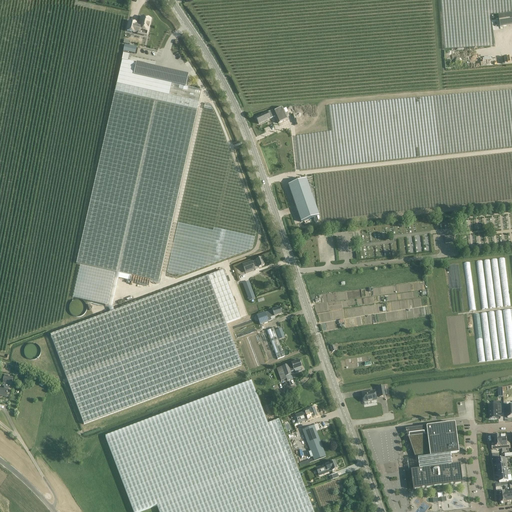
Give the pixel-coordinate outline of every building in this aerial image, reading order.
[(133,0),(129,21),(138,23),(143,0),(133,0)] [(511,12),(501,14),(498,15),(500,27),(511,25),(511,12)] [(130,23),(128,33),(135,34),(135,33),(139,34),(139,32),(149,33),(151,21),(142,19),(140,26),(137,26),(137,25),(130,23)] [(122,61),(77,266),(159,285),(202,91),(186,87),(188,75),(153,67),(140,64),(136,63),(136,64),(122,61)] [(210,114),(212,105),(205,103),(203,112),(210,114)] [(272,111),(262,115),(256,118),(258,125),(275,117),(278,124),(288,119),(283,108),(273,112),(272,111)] [(294,152),(295,170),(318,168),(315,139),(320,138),(320,134),(296,136),(297,152),(294,152)] [(306,179),(288,185),(301,222),(319,216),(306,179)] [(173,245),(167,275),(175,277),(204,268),(201,267),(206,266),(206,264),(200,263),(200,261),(198,262),(194,261),(194,260),(187,258),(184,259),(182,251),(181,257),(177,256),(178,253),(173,252),(175,251),(173,245)] [(252,262),(242,265),(244,271),(245,271),(245,273),(254,270),(254,269),(255,270),(256,270),(258,269),(259,268),(264,266),(261,258),(256,260),(256,261),(252,262)] [(504,306),(509,306),(504,258),(498,259),(499,266),(498,266),(501,295),(503,295),(504,306)] [(497,259),(484,261),(489,308),(496,308),(502,307),(497,259)] [(487,309),(482,261),(477,261),(482,309),(487,309)] [(464,263),(469,311),(475,310),(474,297),(473,297),(470,262),(464,263)] [(223,271),(50,336),(68,383),(224,324),(241,318),(223,271)] [(250,288),(245,290),(249,301),(255,299),(250,288)] [(265,313),(257,316),(260,325),(268,322),(271,321),(270,318),(282,314),(280,308),(272,311),(265,313)] [(474,314),(478,362),(511,358),(511,309),(503,311),(494,312),(495,312),(487,313),(480,314),(480,313),(474,314)] [(224,324),(68,383),(84,425),(240,366),(224,324)] [(271,330),(267,331),(277,360),(284,357),(273,329),(271,330)] [(40,353),(40,351),(40,350),(39,349),(39,347),(38,346),(36,345),(35,344),(33,344),(32,343),(30,344),(29,344),(28,345),(26,346),(25,347),(25,348),(24,349),(24,351),(24,352),(24,354),(25,356),(26,357),(27,358),(28,359),(29,359),(31,359),(33,359),(34,359),(36,358),(37,357),(38,356),(39,355),(40,353)] [(291,364),(288,365),(282,367),(276,369),(281,381),(286,379),(285,377),(291,375),(290,372),(293,371),(293,370),(301,367),(299,361),(291,364)] [(3,390),(0,388),(0,396),(6,397),(8,391),(9,387),(10,387),(11,385),(12,385),(13,378),(8,377),(9,375),(4,375),(2,384),(4,384),(3,390)] [(251,381),(178,409),(105,437),(133,511),(139,511),(157,506),(159,511),(313,511),(279,420),(267,424),(251,381)] [(376,400),(374,391),(362,394),(363,398),(362,398),(362,402),(363,402),(376,400)] [(494,406),(489,406),(490,419),(498,419),(498,414),(502,414),(501,402),(494,402),(494,406)] [(315,409),(305,412),(295,416),(298,422),(307,418),(308,420),(317,417),(315,409)] [(425,488),(425,489),(450,485),(453,485),(462,484),(460,464),(452,465),(451,458),(451,454),(459,452),(455,423),(405,430),(416,460),(418,459),(418,463),(419,470),(410,471),(411,476),(411,477),(411,478),(412,478),(412,483),(412,484),(413,490),(422,489),(425,488)] [(319,430),(317,425),(302,430),(314,461),(326,457),(316,431),(319,430)] [(501,436),(500,436),(501,449),(511,448),(510,442),(507,442),(507,436),(505,436),(505,435),(501,436)] [(495,443),(491,444),(492,450),(501,449),(500,436),(501,436),(494,436),(495,443)] [(325,465),(316,469),(318,475),(327,471),(328,473),(337,469),(335,462),(329,464),(325,465)]
